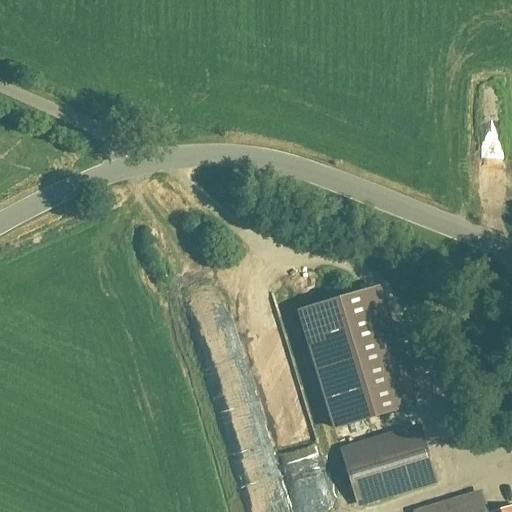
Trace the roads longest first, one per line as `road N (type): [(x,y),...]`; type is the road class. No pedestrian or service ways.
road 1 (tertiary): [(133,158),(236,156),(337,171),(511,243)]
road 2 (tertiary): [(0,211),(35,190),(133,158)]
road 3 (unclassified): [(133,158),(0,105)]
